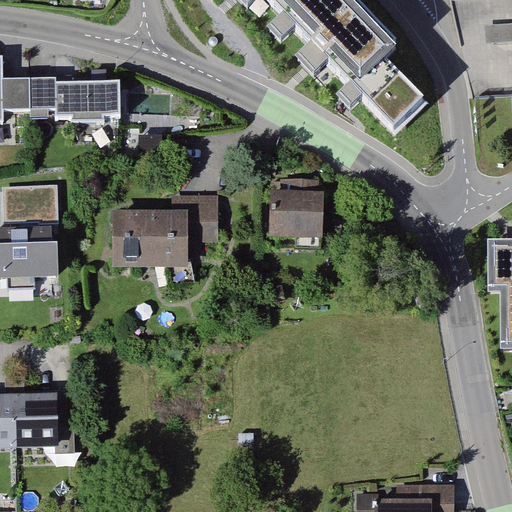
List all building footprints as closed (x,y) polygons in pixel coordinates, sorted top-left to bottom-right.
[(267,0),(393,137),(425,105),(382,64),(398,48),(351,0),(267,0)] [(1,65),(0,65),(0,136),(124,132),(123,85),(2,90),(1,65)] [(266,190),(266,243),(322,243),(321,190),(266,190)] [(63,191),(9,194),(11,232),(0,232),(0,289),(69,285),(63,191)] [(173,216),(104,217),(105,276),(190,275),(190,244),(216,244),(216,197),(173,197),(173,216)] [(503,302),(504,359),(511,358),(511,247),(491,248),(491,302),(503,302)] [(57,396),(0,396),(0,452),(58,451),(57,396)] [(433,511),(434,497),(367,498),(367,511),(433,511)]
